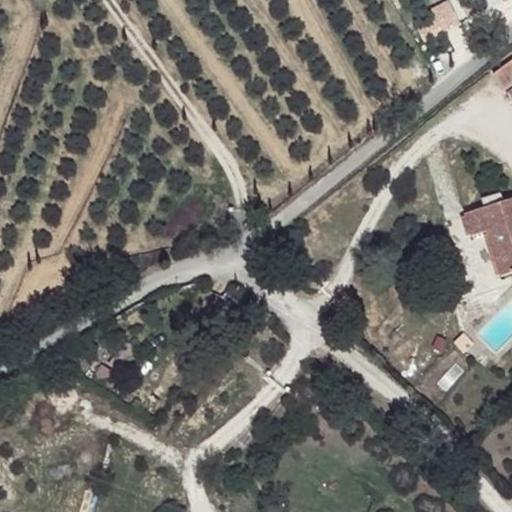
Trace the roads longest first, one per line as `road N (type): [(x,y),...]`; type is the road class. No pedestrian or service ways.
road 1 (residential): [(509,511),(333,336),(232,259)]
road 2 (residential): [(232,259),(511,30)]
road 3 (residential): [(232,259),(155,281),(0,373)]
road 4 (unknown): [(301,311),(279,385),(195,480),(201,511)]
road 5 (unknown): [(171,90),(238,181),(245,215),(232,259)]
